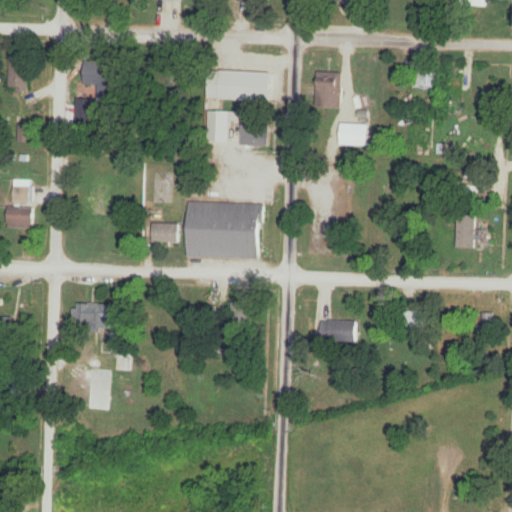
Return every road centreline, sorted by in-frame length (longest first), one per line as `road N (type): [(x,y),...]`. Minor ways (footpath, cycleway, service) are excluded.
road 1 (residential): [(45,511),(64,0)]
road 2 (residential): [(278,511),(296,0)]
road 3 (residential): [(511,43),(0,26)]
road 4 (residential): [(511,279),(0,265)]
